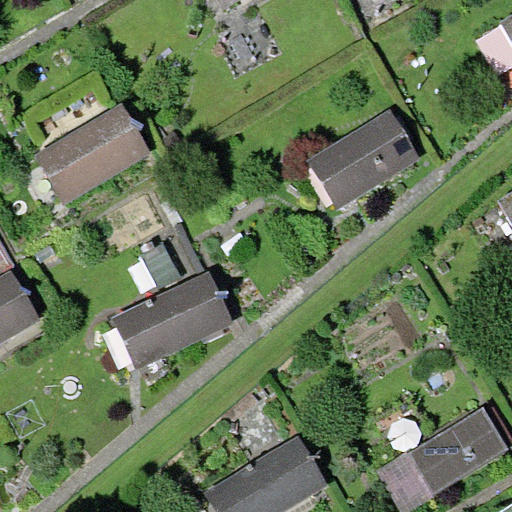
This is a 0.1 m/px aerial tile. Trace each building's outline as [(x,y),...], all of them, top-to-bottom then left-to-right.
[(214,0),(221,12),(241,0),(214,0)] [(511,22),(497,32),(511,58),(511,22)] [(40,167),(63,206),(136,161),(113,123),(40,167)] [(348,202),(407,166),(384,128),(325,164),(348,202)] [(511,238),(511,199),(495,210),(511,238)] [(0,292),(0,341),(27,326),(5,290),(0,292)] [(137,368),(216,330),(198,292),(119,330),(137,368)] [(405,463),(428,502),(501,457),(478,418),(405,463)] [(239,511),(282,511),(311,495),(288,457),(228,493),(239,511)]
